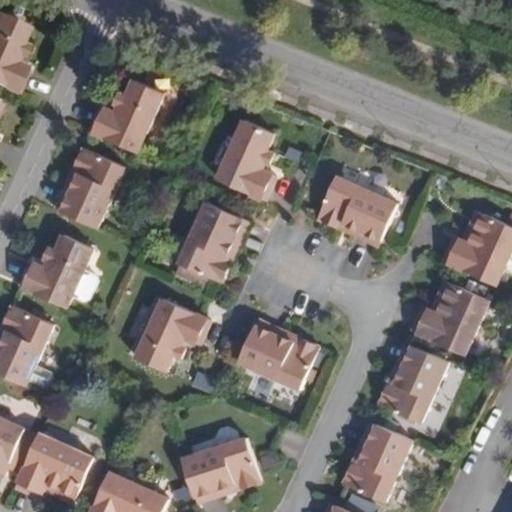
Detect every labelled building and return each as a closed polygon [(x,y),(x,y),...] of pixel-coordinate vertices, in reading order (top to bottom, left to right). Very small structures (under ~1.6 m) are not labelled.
[(27,27),(0,15),(0,84),(17,93),(28,69),(18,65),(12,62),(16,55),(22,57),(26,46),(19,43),(27,27)] [(22,57),(16,55),(12,62),(18,65),(22,57)] [(166,94),(136,81),(129,97),(121,94),(116,105),(122,108),(119,115),(113,112),(103,108),(93,131),(140,153),(166,94)] [(119,115),(122,108),(116,105),(113,112),(119,115)] [(276,135),(246,121),(219,180),(265,201),(277,176),(267,172),(261,169),(265,162),(270,164),(275,154),(268,150),(276,135)] [(128,167),(85,148),(74,172),(80,175),(64,211),(100,228),(128,167)] [(267,172),(270,164),(265,162),(261,169),(267,172)] [(64,211),(80,175),(74,172),(58,209),(64,211)] [(400,205),(338,177),(319,219),(343,230),(346,224),(383,242),(400,205)] [(245,219),(209,203),(181,264),(223,283),(234,260),(228,257),(245,219)] [(470,244),(483,214),(475,210),(461,240),(470,244)] [(511,255),(511,227),(483,214),(470,244),(461,240),(456,238),(445,262),(498,286),(511,255)] [(234,260),(252,222),(245,219),(228,257),(234,260)] [(346,224),(343,230),(380,248),(383,242),(346,224)] [(96,249),(66,235),(59,252),(52,248),(47,260),(53,262),(49,270),(43,267),(33,262),(23,286),(70,307),(75,296),(86,301),(92,299),(100,281),(98,276),(86,271),(96,249)] [(43,267),(49,270),(53,262),(47,260),(43,267)] [(438,314),(452,284),(443,280),(430,310),(438,314)] [(491,301),(452,284),(438,314),(430,310),(424,307),(413,332),(466,356),(491,301)] [(212,320),(165,299),(138,359),(168,372),(176,356),(183,359),(188,348),(182,345),(185,339),(191,341),(200,345),(212,320)] [(56,325),(14,306),(4,330),(9,332),(0,352),(0,372),(29,386),(32,380),(47,387),(52,384),(54,378),(53,373),(38,366),(56,325)] [(260,320),(258,326),(295,343),(298,337),(260,320)] [(295,343),(258,326),(241,363),(302,390),(321,348),(298,337),(295,343)] [(0,337),(0,352),(9,332),(4,330),(0,337)] [(188,348),(191,341),(185,339),(182,345),(188,348)] [(397,384),(414,346),(408,343),(391,381),(397,384)] [(450,362),(414,346),(397,384),(391,381),(381,405),(422,424),(450,362)] [(212,393),(216,379),(197,374),(193,387),(212,393)] [(0,473),(6,476),(10,467),(21,471),(31,449),(20,444),(24,436),(27,429),(0,417),(0,473)] [(361,462),(378,424),(372,422),(355,459),(361,462)] [(378,424),(361,462),(355,459),(344,483),(387,503),(415,441),(378,424)] [(96,458),(41,433),(17,486),(43,498),(45,492),(49,484),(78,498),(96,458)] [(35,441),(24,436),(20,444),(31,449),(35,441)] [(263,482),(249,437),(184,458),(197,497),(236,484),(238,490),(263,482)] [(165,511),(171,500),(111,472),(92,511),(165,511)] [(74,506),(78,498),(49,484),(45,492),(74,506)] [(197,497),(199,504),(238,490),(236,484),(197,497)] [(335,511),(338,505),(332,502),(327,511),(335,511)]
